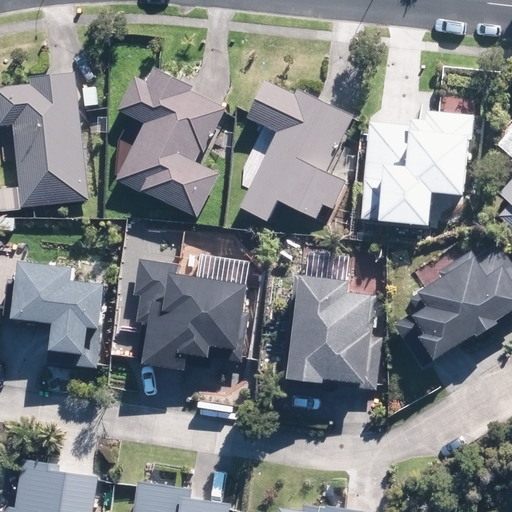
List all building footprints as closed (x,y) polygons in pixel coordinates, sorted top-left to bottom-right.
[(187,86),(151,70),(144,84),(131,78),(116,114),(139,124),(112,189),(192,223),(214,172),(196,164),(222,105),(186,89),(187,86)] [(73,72),(29,76),(30,86),(0,88),(0,124),(12,124),(18,188),(0,190),(0,211),(85,203),(73,72)] [(351,118),(294,90),(290,99),(261,84),(243,119),(274,134),(237,210),(263,223),(273,203),(312,222),(319,206),(330,212),(344,183),(324,173),(351,118)] [(432,105),(420,105),(418,127),(361,124),(357,226),(422,229),(423,199),(462,201),(466,117),(432,116),(432,105)] [(511,135),(497,149),(511,165),(511,180),(489,202),(498,212),(495,215),(511,232),(511,234),(510,237),(511,239),(511,135)] [(511,269),(496,244),(471,259),(467,252),(434,273),(437,278),(411,294),(419,307),(391,324),(411,357),(419,352),(426,364),(469,336),(472,340),(492,328),(490,325),(511,311),(511,269)] [(176,262),(134,259),(132,295),(137,295),(135,325),(142,325),(139,369),(183,372),(183,361),(204,362),(204,351),(237,353),(242,278),(175,274),(176,262)] [(70,265),(14,263),(13,324),(46,325),(44,353),(79,354),(78,369),(96,370),(100,284),(69,283),(70,265)] [(347,281),(293,277),(289,336),(285,336),(282,384),(319,386),(319,382),(360,385),(359,389),(374,390),(378,334),(372,334),(374,296),(346,295),(347,281)] [(54,463),(16,459),(10,508),(1,507),(0,511),(91,511),(95,478),(53,474),(54,463)] [(187,490),(133,485),(130,511),(227,511),(228,506),(186,502),(187,490)]
